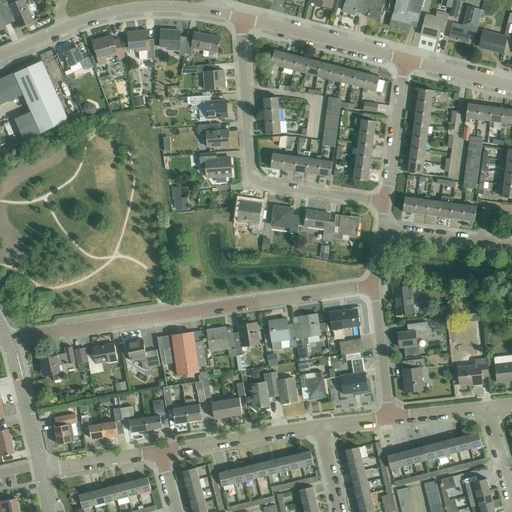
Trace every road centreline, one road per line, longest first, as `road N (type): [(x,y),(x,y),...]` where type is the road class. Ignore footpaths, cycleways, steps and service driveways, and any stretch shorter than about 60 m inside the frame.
road 1 (residential): [(5,340),(372,284)]
road 2 (residential): [(240,18),(253,180),(385,202)]
road 3 (residential): [(405,60),(240,18)]
road 4 (residential): [(161,452),(318,427)]
road 5 (residential): [(215,12),(144,7),(64,28)]
road 6 (residential): [(385,202),(405,60)]
road 7 (residential): [(389,415),(372,284)]
road 8 (unclassified): [(39,466),(5,340)]
road 9 (residential): [(39,466),(161,452)]
